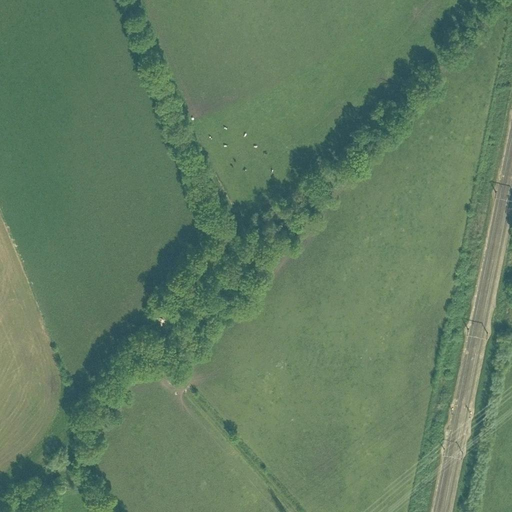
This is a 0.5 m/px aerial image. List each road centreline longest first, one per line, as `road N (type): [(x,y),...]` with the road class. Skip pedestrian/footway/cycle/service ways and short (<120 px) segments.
road 1 (track): [(294,511),(187,392),(162,352),(170,320),(225,248),(232,224),(134,0)]
road 2 (track): [(166,362),(134,369),(63,462),(0,510)]
